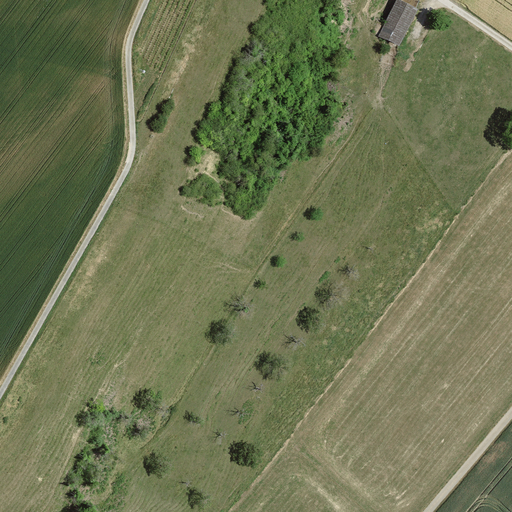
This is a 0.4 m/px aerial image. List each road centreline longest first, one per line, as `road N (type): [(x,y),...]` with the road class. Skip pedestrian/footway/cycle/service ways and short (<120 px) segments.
road 1 (track): [(0,394),(129,161),(128,52),(146,0)]
road 2 (track): [(427,511),(511,412)]
